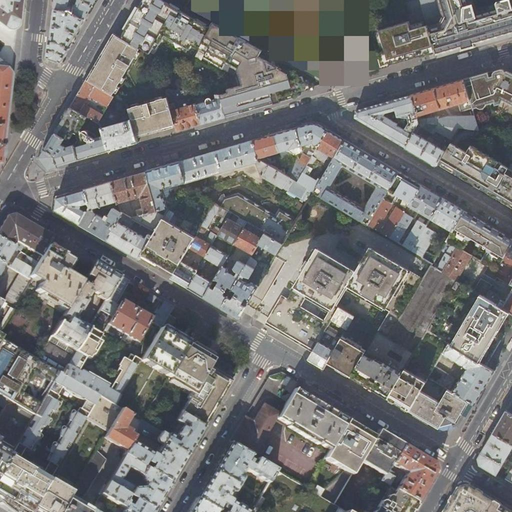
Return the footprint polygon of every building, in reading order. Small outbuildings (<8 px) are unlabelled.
[(0,0),(0,25),(7,30),(10,30),(13,29),(15,28),(16,25),(18,8),(19,0),(0,0)] [(94,4),(96,0),(76,0),(75,5),(73,5),(72,4),(73,2),(71,1),(71,0),(55,0),(54,9),(65,9),(70,9),(76,13),(85,19),(94,4)] [(121,38),(140,49),(149,53),(155,42),(159,44),(164,35),(188,49),(191,45),(198,50),(211,28),(210,27),(163,0),(142,0),(134,14),(121,38)] [(268,0),(265,29),(313,35),(318,8),(318,0),(268,0)] [(511,0),(503,0),(498,2),(498,4),(475,11),(471,0),(419,0),(427,24),(434,49),(436,56),(459,49),(486,42),(511,34),(511,0)] [(64,11),(65,9),(54,9),(52,33),(48,58),(52,60),(60,62),(75,37),(85,19),(76,13),(74,15),(73,15),(70,19),(66,17),(66,12),(64,11)] [(420,53),(434,49),(427,24),(411,29),(409,21),(379,29),(385,50),(378,52),(382,65),(389,63),(389,64),(406,60),(419,56),(418,53),(420,53)] [(227,93),(219,96),(225,117),(254,109),(260,107),(273,103),(300,96),(298,91),(305,89),(302,76),(290,79),(289,73),(279,67),(268,70),(266,60),(259,56),(262,50),(246,41),(245,39),(240,36),(237,36),(219,25),(217,29),(211,26),(210,27),(211,28),(198,50),(205,54),(203,58),(235,76),(235,74),(239,74),(242,85),(227,90),(227,93)] [(121,38),(114,34),(99,59),(86,80),(111,95),(112,94),(140,49),(121,38)] [(8,68),(0,67),(0,123),(5,125),(11,75),(8,68)] [(500,69),(487,73),(488,77),(492,76),(492,73),(494,72),(500,70),(500,69)] [(511,74),(507,72),(504,72),(503,71),(501,70),(500,70),(494,72),(492,73),(492,76),(488,77),(487,73),(476,76),(463,80),(472,108),(493,102),(492,98),(498,96),(505,100),(505,101),(511,104),(511,74)] [(101,119),(103,115),(83,103),(88,94),(108,106),(113,97),(111,95),(86,80),(79,93),(71,107),(78,112),(98,122),(99,122),(101,119)] [(472,108),(463,80),(450,83),(425,91),(410,95),(416,115),(457,103),(460,112),(472,109),(472,108)] [(168,98),(175,123),(178,131),(190,127),(202,124),(196,105),(192,92),(165,89),(168,98)] [(210,95),(210,101),(196,105),(202,124),(214,120),(225,117),(219,96),(210,95)] [(398,121),(388,138),(396,142),(405,148),(415,130),(416,128),(418,125),(419,123),(418,119),(416,115),(410,95),(401,97),(392,100),(398,121)] [(492,98),(493,102),(494,105),(499,103),(501,100),(505,101),(505,100),(498,96),(492,98)] [(126,120),(125,121),(102,128),(109,150),(122,146),(137,142),(128,109),(126,104),(113,97),(108,106),(119,112),(126,120)] [(175,123),(168,98),(128,109),(136,135),(156,129),(175,123)] [(373,105),(355,110),(354,118),(375,130),(388,138),(398,121),(392,100),(373,105)] [(78,112),(71,107),(67,113),(56,132),(63,137),(78,112)] [(102,128),(101,124),(99,122),(98,122),(78,112),(63,137),(70,141),(74,143),(79,159),(93,155),(109,150),(102,128)] [(419,123),(458,128),(478,130),(475,119),(448,118),(438,121),(438,119),(418,119),(419,123)] [(458,128),(419,123),(418,125),(433,134),(435,131),(451,139),(458,128)] [(297,182),(327,130),(321,126),(318,125),(310,124),(303,126),(295,128),(301,146),(310,143),(311,149),(306,156),(303,154),(289,177),(297,182)] [(301,146),(295,128),(285,131),(274,134),(282,162),(286,160),(300,154),(301,151),(299,146),(301,146)] [(338,151),(344,140),(333,133),(327,130),(297,182),(312,191),(314,192),(316,189),(319,184),(304,175),(308,169),(312,171),(314,167),(312,165),(317,158),(324,162),(326,159),(327,160),(329,155),(334,158),(336,154),(338,151)] [(415,130),(405,148),(414,153),(429,162),(436,166),(437,164),(447,146),(444,145),(441,149),(431,143),(433,140),(428,137),(426,140),(415,134),(417,131),(415,130)] [(63,137),(56,132),(49,144),(40,158),(48,168),(65,163),(79,159),(74,143),(70,141),(70,146),(67,147),(64,145),(65,142),(62,140),(63,137)] [(282,162),(274,134),(264,137),(252,140),(257,158),(258,159),(275,154),(277,162),(269,165),(285,175),(283,167),(282,162)] [(257,158),(252,140),(237,145),(198,156),(179,161),(185,183),(256,162),(261,176),(306,202),(312,191),(297,182),(289,177),(285,175),(269,165),(267,164),(264,162),(258,159),(257,158)] [(370,221),(390,186),(387,185),(389,181),(392,183),(398,172),(373,157),(344,140),(338,151),(341,153),(339,156),(336,154),(334,158),(319,184),(316,189),(321,192),(319,195),(363,221),(365,218),(370,221)] [(449,142),(447,146),(437,164),(451,172),(476,187),(501,201),(511,208),(511,170),(469,145),(464,152),(449,142)] [(185,183),(179,161),(164,166),(145,171),(157,210),(168,207),(171,203),(168,201),(166,204),(162,189),(176,184),(178,191),(174,189),(168,199),(172,202),(181,187),(186,186),(185,183)] [(157,210),(145,171),(132,175),(111,181),(117,201),(118,206),(120,212),(122,213),(131,218),(136,216),(135,212),(132,213),(128,200),(140,196),(145,213),(155,211),(157,210)] [(410,202),(420,185),(412,180),(398,172),(392,183),(390,186),(370,221),(368,224),(378,230),(393,203),(398,194),(400,195),(400,196),(403,198),(410,202)] [(117,201),(111,181),(99,185),(84,189),(89,207),(91,208),(117,201)] [(430,218),(442,198),(433,193),(420,185),(410,202),(406,210),(390,237),(399,242),(413,217),(417,210),(430,218)] [(163,215),(143,253),(159,262),(174,272),(181,260),(189,247),(195,236),(198,231),(214,203),(201,195),(200,196),(192,191),(188,188),(186,187),(186,186),(181,187),(172,202),(171,203),(168,207),(163,215)] [(72,192),(56,197),(55,209),(69,218),(79,224),(86,211),(81,208),(81,205),(87,203),(84,208),(87,210),(89,207),(84,189),(72,192)] [(264,233),(281,244),(296,218),(279,209),(275,214),(238,192),(223,197),(218,206),(230,213),(264,233)] [(452,231),(464,211),(453,205),(442,198),(430,218),(452,231)] [(218,206),(214,203),(198,231),(202,233),(215,211),(224,216),(217,228),(215,226),(211,231),(210,231),(204,241),(195,236),(189,247),(205,257),(212,245),(218,234),(227,219),(230,213),(218,206)] [(382,232),(390,237),(406,210),(403,208),(402,210),(394,206),(390,214),(392,215),(382,232)] [(86,211),(79,224),(94,233),(106,240),(122,213),(120,212),(113,208),(108,216),(105,214),(103,218),(94,213),(93,210),(91,208),(89,207),(87,210),(86,211)] [(155,211),(145,213),(136,216),(131,218),(122,213),(106,240),(121,248),(139,259),(143,253),(163,215),(155,211)] [(496,270),(511,243),(511,239),(490,227),(464,211),(452,231),(446,240),(462,250),(468,240),(471,238),(475,241),(475,242),(475,243),(476,244),(477,245),(478,245),(479,245),(480,245),(481,244),(485,247),(486,251),(480,261),(488,265),(496,270)] [(1,225),(0,227),(0,238),(18,249),(21,244),(34,252),(32,256),(31,255),(29,257),(37,262),(41,256),(41,255),(46,246),(52,236),(45,232),(24,220),(14,214),(10,215),(7,216),(1,225)] [(403,245),(411,250),(425,226),(426,225),(421,223),(423,220),(419,218),(418,220),(417,220),(403,245)] [(243,229),(227,219),(218,234),(235,244),(243,229)] [(433,263),(434,262),(436,257),(425,251),(436,233),(425,226),(411,250),(433,263)] [(243,229),(235,244),(252,254),(258,244),(261,238),(244,228),(243,229)] [(264,233),(261,238),(258,244),(275,254),(281,244),(264,233)] [(0,261),(4,264),(13,250),(16,251),(18,249),(0,238),(0,261)] [(431,266),(456,280),(471,255),(462,250),(446,240),(441,250),(445,253),(439,264),(434,262),(433,263),(431,266)] [(511,243),(496,270),(506,276),(509,277),(511,279),(511,243)] [(212,245),(205,257),(204,257),(221,267),(225,261),(228,255),(212,245)] [(37,262),(34,267),(32,270),(28,276),(35,280),(36,279),(40,281),(35,291),(46,297),(47,296),(60,303),(59,305),(66,309),(82,281),(65,271),(71,261),(67,258),(46,246),(41,255),(41,256),(37,262)] [(356,270),(317,247),(297,283),(287,300),(280,296),(266,320),(273,325),(294,338),(314,349),(325,331),(331,320),(338,307),(334,305),(347,284),(391,311),(379,331),(388,337),(423,277),(371,246),(356,270)] [(228,296),(221,308),(227,311),(238,318),(257,286),(251,282),(249,284),(242,279),(244,276),(249,277),(257,263),(256,260),(251,256),(246,265),(232,289),(235,291),(231,298),(228,296)] [(37,262),(29,257),(26,262),(23,260),(21,264),(32,270),(34,267),(37,262)] [(27,278),(28,276),(32,270),(21,264),(14,260),(11,265),(9,264),(8,266),(19,273),(27,278)] [(181,260),(174,272),(171,278),(179,283),(187,288),(196,272),(200,266),(193,262),(191,267),(181,260)] [(212,282),(203,297),(211,302),(221,308),(228,296),(223,293),(228,286),(232,289),(246,265),(238,260),(233,268),(234,270),(236,272),(235,275),(227,271),(228,269),(225,267),(227,263),(225,261),(221,267),(212,282)] [(61,374),(88,327),(81,322),(80,323),(76,321),(75,318),(78,312),(79,312),(81,312),(87,301),(88,300),(86,299),(89,293),(90,293),(94,292),(98,295),(97,296),(104,300),(105,298),(118,277),(107,270),(94,262),(82,281),(66,309),(36,359),(59,372),(61,374)] [(429,267),(425,264),(420,271),(425,274),(429,267)] [(365,350),(350,376),(369,387),(388,398),(427,330),(456,280),(431,266),(431,265),(423,277),(388,337),(379,331),(377,330),(365,350)] [(506,276),(496,270),(488,265),(483,273),(494,280),(496,277),(503,281),(506,276)] [(196,272),(187,288),(191,290),(203,297),(212,282),(196,272)] [(30,280),(27,278),(19,273),(1,302),(13,309),(30,280)] [(118,277),(105,298),(115,304),(128,281),(119,276),(118,277)] [(473,290),(511,313),(511,279),(509,277),(507,280),(510,282),(509,284),(511,285),(511,290),(505,302),(496,298),(497,295),(488,290),(491,285),(480,278),(473,290)] [(511,320),(511,313),(473,290),(456,280),(427,330),(448,343),(485,366),(501,339),(511,320)] [(163,301),(150,322),(152,323),(160,328),(169,312),(172,307),(163,301)] [(148,318),(120,302),(103,330),(132,346),(148,318)] [(353,316),(338,307),(331,320),(343,327),(341,331),(344,333),(353,316)] [(0,471),(0,507),(4,510),(7,511),(30,511),(50,479),(86,417),(99,395),(114,404),(140,361),(140,360),(133,356),(130,361),(124,358),(117,369),(120,370),(110,388),(107,387),(109,384),(82,368),(81,370),(78,368),(85,357),(88,359),(91,354),(92,354),(97,345),(94,344),(100,334),(89,327),(88,327),(61,374),(59,372),(34,415),(0,471)] [(167,376),(187,345),(177,338),(160,328),(140,360),(140,361),(167,376)] [(427,330),(388,398),(398,404),(409,410),(420,391),(428,377),(435,365),(441,354),(448,343),(427,330)] [(335,337),(325,331),(314,349),(308,360),(315,364),(323,368),(327,362),(334,350),(329,348),(335,337)] [(342,336),(334,350),(327,362),(338,369),(350,376),(365,350),(342,336)] [(59,372),(36,359),(0,338),(0,395),(7,400),(34,415),(59,372)] [(420,391),(409,410),(426,421),(436,427),(455,421),(461,411),(468,401),(474,404),(483,389),(494,371),(485,366),(448,343),(441,354),(466,368),(461,377),(458,376),(457,379),(458,380),(452,391),(449,389),(456,377),(435,365),(428,377),(444,387),(436,400),(420,391)] [(232,377),(234,373),(219,364),(200,352),(187,345),(167,376),(192,391),(179,413),(202,427),(211,413),(221,395),(232,377)] [(297,382),(290,378),(280,397),(286,401),(293,389),(297,382)] [(322,406),(293,389),(286,401),(279,414),(276,419),(287,425),(286,427),(316,445),(317,443),(328,450),(347,420),(322,406)] [(108,430),(121,408),(114,404),(99,395),(86,417),(108,430)] [(0,471),(34,415),(7,400),(3,407),(0,411),(0,471)] [(244,418),(229,443),(253,457),(276,419),(279,414),(264,405),(253,423),(244,418)] [(126,450),(131,440),(134,436),(128,432),(129,430),(122,426),(129,414),(121,408),(108,430),(104,437),(126,450)] [(511,445),(511,414),(505,411),(489,438),(478,458),(479,464),(486,469),(496,474),(511,445)] [(203,427),(202,427),(179,413),(173,423),(175,424),(176,421),(182,424),(180,427),(180,426),(179,427),(178,427),(175,433),(175,434),(175,435),(174,437),(167,433),(166,435),(163,440),(187,455),(195,441),(203,427)] [(358,427),(347,420),(328,450),(323,459),(350,475),(359,461),(374,436),(358,427)] [(178,469),(187,455),(163,440),(166,435),(142,421),(137,431),(155,442),(156,442),(157,441),(161,443),(154,455),(131,440),(126,450),(123,455),(142,466),(143,465),(144,465),(146,461),(145,460),(146,459),(152,462),(148,469),(170,483),(178,469)] [(378,430),(374,436),(359,461),(384,475),(387,470),(390,464),(403,445),(389,437),(378,430)] [(221,456),(212,470),(237,485),(244,474),(241,472),(243,469),(246,471),(248,471),(267,483),(274,470),(259,461),(255,467),(252,465),(254,462),(251,460),(253,457),(229,443),(221,456)] [(434,463),(403,445),(390,464),(404,471),(405,475),(395,490),(417,502),(426,486),(435,470),(434,463)] [(89,511),(91,510),(77,502),(86,492),(105,458),(96,450),(75,486),(60,511),(89,511)] [(142,466),(123,455),(107,482),(154,510),(162,497),(170,483),(148,469),(142,466)] [(227,511),(248,511),(232,502),(231,499),(226,497),(228,493),(233,496),(239,486),(237,485),(212,470),(204,484),(196,498),(217,511),(221,505),(223,506),(222,509),(225,511),(227,508),(229,509),(227,511)] [(346,511),(319,496),(322,491),(315,486),(314,487),(308,483),(305,488),(274,470),(267,483),(249,511),(346,511)] [(387,470),(384,475),(380,481),(389,485),(395,475),(387,470)] [(60,511),(75,486),(58,477),(55,482),(50,479),(30,511),(60,511)] [(152,511),(154,510),(107,482),(100,494),(124,509),(122,511),(152,511)] [(509,511),(489,499),(470,488),(458,491),(454,497),(445,511),(509,511)] [(415,505),(417,502),(395,490),(391,497),(389,496),(386,497),(383,501),(381,501),(379,503),(373,511),(410,511),(411,511),(415,505)] [(188,511),(187,511),(216,511),(217,511),(196,498),(188,511)] [(91,510),(93,511),(96,511),(101,504),(96,501),(91,510)]
